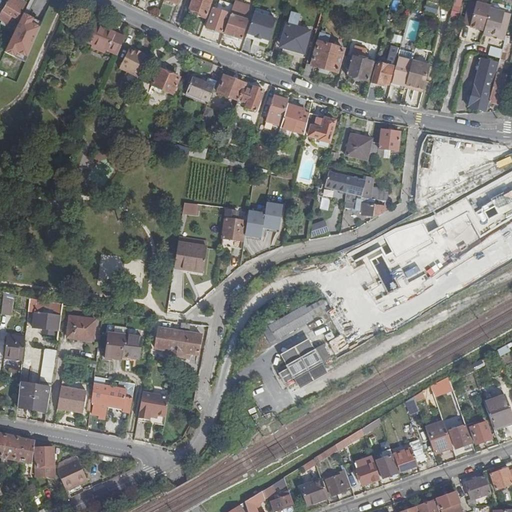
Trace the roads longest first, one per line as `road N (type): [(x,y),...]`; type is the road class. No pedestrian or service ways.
road 1 (residential): [(414,118),(406,208),(356,236),(250,267),(222,289),(200,441),(169,463)]
road 2 (residential): [(97,0),(232,63),(414,118)]
road 3 (residential): [(511,449),(337,511)]
road 4 (residential): [(169,463),(150,452),(0,424)]
